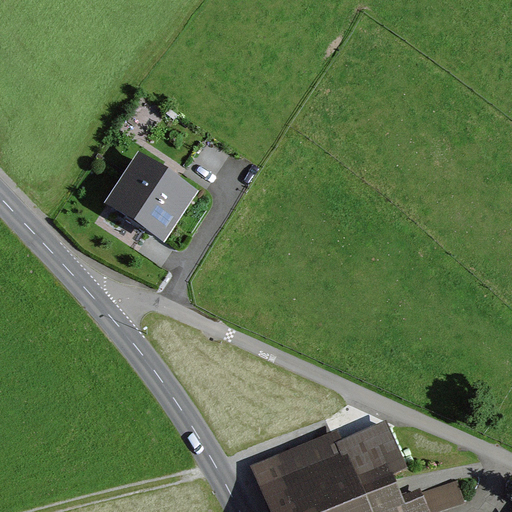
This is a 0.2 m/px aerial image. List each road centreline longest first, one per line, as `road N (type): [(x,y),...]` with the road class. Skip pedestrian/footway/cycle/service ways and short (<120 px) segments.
road 1 (residential): [(105,312),(132,301),(157,304),(511,466)]
road 2 (tertiary): [(105,312),(165,388),(237,511)]
road 3 (tertiary): [(0,198),(105,312)]
